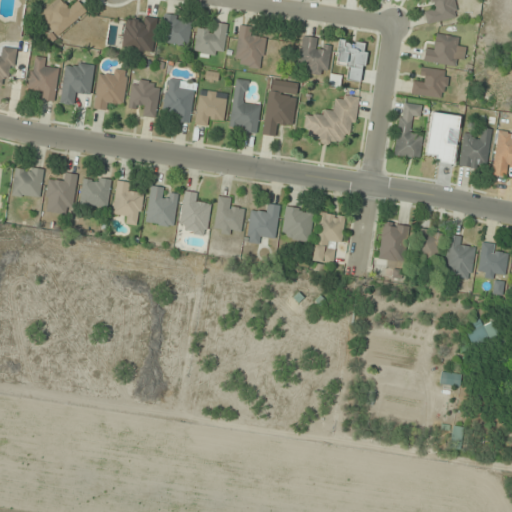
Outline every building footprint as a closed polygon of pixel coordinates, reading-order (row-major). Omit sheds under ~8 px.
[(76,0),(73,0),(68,5),(63,0),(55,0),(39,16),(58,37),(86,10),(76,0)] [(424,9),(426,23),(456,18),(452,0),(431,0),(433,7),(424,9)] [(191,18),(165,15),(161,43),(188,47),(191,18)] [(138,23),(126,21),(122,48),(152,53),(157,19),(139,16),(138,23)] [(197,30),(194,53),(222,57),(227,25),(210,23),(208,32),(197,30)] [(250,36),(252,28),(239,26),(234,65),(261,69),(265,38),(250,36)] [(459,38),(438,35),(437,45),(427,44),(424,62),(455,66),(459,38)] [(331,41),(302,37),(298,70),(326,74),(331,41)] [(343,79),(361,82),(368,45),(340,40),(335,66),(345,68),(343,79)] [(16,48),(0,47),(0,50),(0,84),(2,85),(3,77),(13,78),(16,48)] [(54,101),(59,70),(46,68),(47,59),(33,57),(28,88),(38,90),(37,99),(54,101)] [(60,103),(77,105),(79,94),(91,96),(95,66),(74,63),(74,65),(65,64),(60,103)] [(412,94),(444,99),(448,72),(423,68),(421,79),(414,78),(412,94)] [(123,103),(128,71),(109,69),(108,77),(98,76),(94,109),(112,111),(113,102),(123,103)] [(196,83),(167,79),(163,109),(172,110),(171,121),(191,123),(196,83)] [(228,130),(257,134),(261,103),(242,101),(245,80),(235,79),(228,130)] [(299,83),(269,79),(262,135),(277,137),(278,127),(293,129),(299,83)] [(160,83),(132,80),(129,104),(140,106),(139,115),(156,117),(160,83)] [(224,119),(227,94),(200,90),(195,124),(213,127),(215,118),(224,119)] [(306,111),(303,131),(312,132),(310,141),(339,146),(341,136),(352,138),(360,98),(338,94),(334,116),(306,111)] [(394,155),(419,159),(422,137),(411,135),(413,116),(420,117),(422,106),(401,103),(394,155)] [(426,159),(453,163),(455,145),(446,144),(448,129),(458,130),(460,116),(432,113),(426,159)] [(491,130),(482,129),(481,138),(463,136),(458,167),(486,170),(491,130)] [(491,175),(509,177),(510,168),(511,167),(511,133),(498,131),(491,175)] [(12,196),(39,199),(43,170),(16,166),(12,196)] [(49,180),(44,212),(71,215),(77,175),(63,173),(62,182),(49,180)] [(110,180),(83,177),(80,205),(108,207),(110,180)] [(139,225),(143,194),(131,193),(132,184),(117,182),(113,213),(121,214),(120,222),(139,225)] [(178,190),(150,188),(146,224),(174,226),(178,190)] [(177,230),(205,236),(211,206),(200,203),(201,195),(185,191),(177,230)] [(214,233),(240,235),(242,209),(233,209),(234,199),(217,197),(214,233)] [(279,205),(268,204),(267,213),(251,211),(247,242),(264,244),(265,236),(276,237),(279,205)] [(313,211),(286,207),(281,238),(309,242),(313,211)] [(342,216),(318,213),(313,261),(337,264),(342,216)] [(403,262),(408,225),(383,222),(379,259),(403,262)] [(413,262),(438,264),(442,231),(416,229),(413,262)] [(444,276),(471,280),(475,249),(464,247),(465,237),(449,235),(444,276)] [(500,247),(484,243),(476,274),(502,281),(509,255),(499,253),(500,247)] [(466,333),(478,355),(505,341),(493,319),(466,333)]
